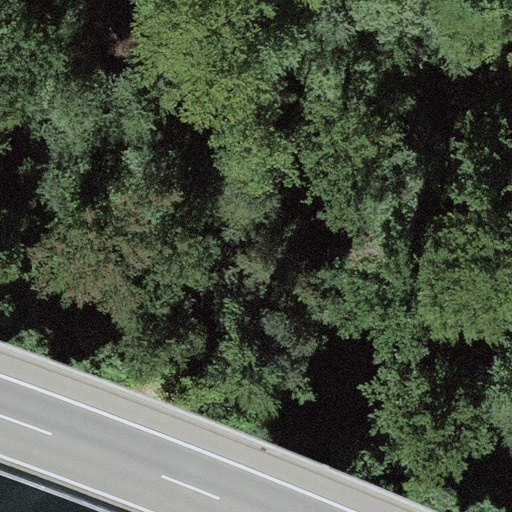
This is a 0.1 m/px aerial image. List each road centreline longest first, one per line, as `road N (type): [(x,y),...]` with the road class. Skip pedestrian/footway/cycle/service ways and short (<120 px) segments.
road 1 (track): [(38,511),(340,327),(511,237)]
road 2 (motorway): [(241,511),(0,417)]
